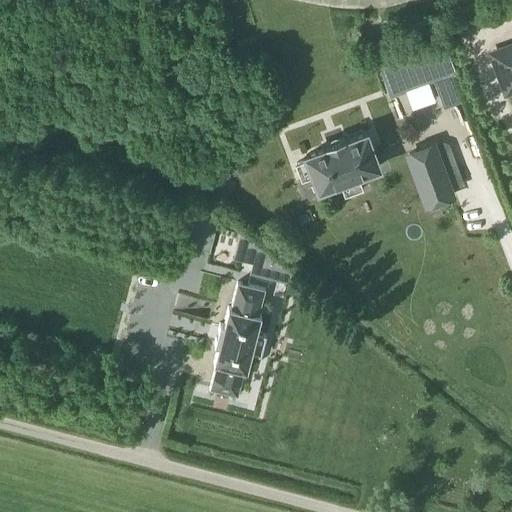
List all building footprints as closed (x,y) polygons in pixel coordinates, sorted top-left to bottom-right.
[(260,56),(256,42),(242,46),(246,59),(260,56)] [(390,96),(426,83),(413,47),(377,60),(390,96)] [(507,78),(511,90),(511,47),(492,55),(501,80),(507,78)] [(313,176),(318,190),(339,183),(339,184),(358,177),(358,176),(378,168),(366,134),(346,142),(344,138),(325,145),(326,149),(306,156),(307,160),(295,165),(301,180),(313,176)] [(409,155),(427,205),(450,196),(432,147),(409,155)] [(257,248),(250,274),(288,283),(290,274),(257,248)] [(216,364),(209,389),(237,396),(244,371),(246,372),(251,354),(260,356),(266,336),(257,333),(261,315),(259,315),(265,289),(237,282),(230,307),(228,306),(223,324),(219,323),(214,344),(218,345),(213,363),(216,364)]
